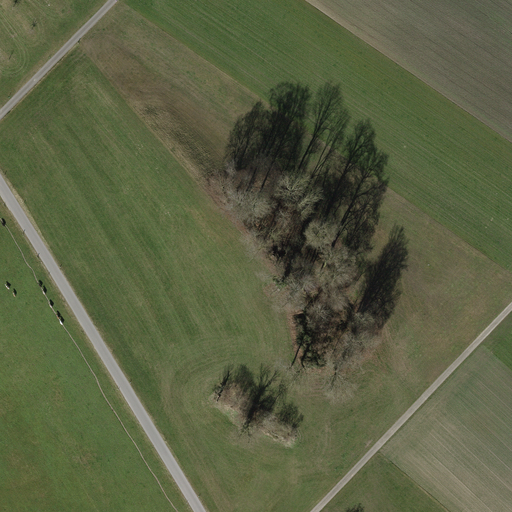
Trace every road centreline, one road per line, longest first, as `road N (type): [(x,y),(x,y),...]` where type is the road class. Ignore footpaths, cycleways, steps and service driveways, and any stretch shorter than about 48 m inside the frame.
road 1 (residential): [(0,181),(200,511)]
road 2 (track): [(315,511),(511,307)]
road 3 (track): [(0,115),(115,0)]
